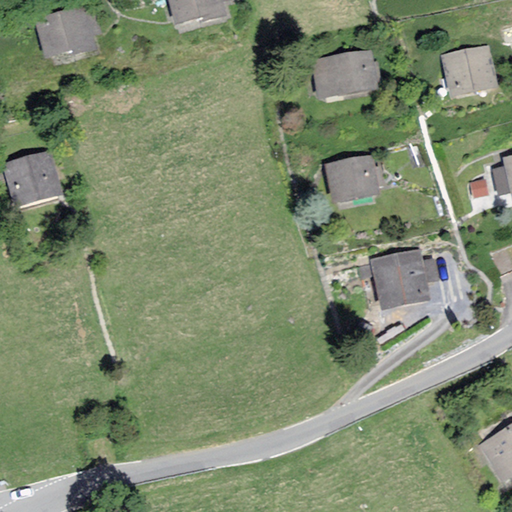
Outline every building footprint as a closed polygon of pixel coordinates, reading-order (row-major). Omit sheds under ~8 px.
[(170,0),(178,26),(221,15),(218,2),(224,0),(170,0)] [(92,11),(39,23),(48,60),(93,49),(90,35),(97,34),(92,11)] [(487,50),(444,58),(452,98),(495,90),(487,50)] [(369,55),(316,63),(322,101),(375,93),(369,55)] [(46,158),(8,169),(20,210),(58,199),(46,158)] [(370,162),(329,170),(335,205),(377,198),(370,162)] [(496,165),(499,191),(509,190),(506,164),(496,165)] [(502,278),(511,273),(511,242),(491,251),(502,278)] [(418,254),(375,262),(379,286),(384,312),(427,304),(423,283),(435,281),(432,263),(420,265),(418,254)] [(511,430),(485,447),(505,480),(511,475),(511,430)]
